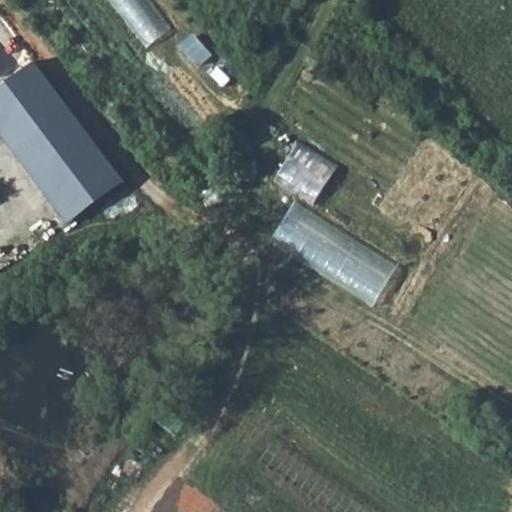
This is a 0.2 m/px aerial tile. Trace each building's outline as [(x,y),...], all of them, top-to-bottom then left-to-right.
[(153,0),(114,0),(150,46),(176,28),(153,0)] [(0,21),(8,14),(0,4),(0,21)] [(0,110),(45,76),(36,64),(0,91),(0,110)] [(126,179),(45,76),(0,110),(0,133),(69,223),(126,179)] [(296,203),(271,244),(373,307),(399,266),(296,203)]
